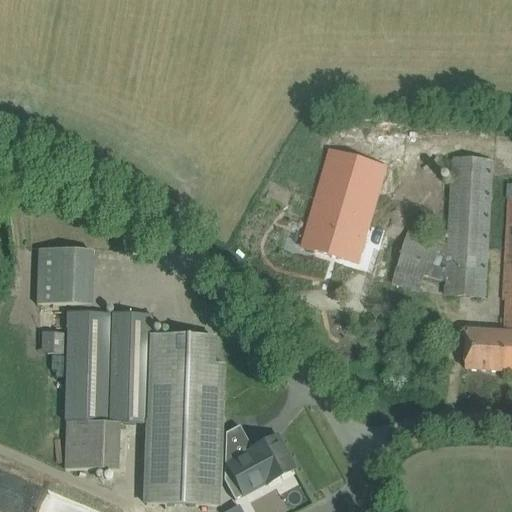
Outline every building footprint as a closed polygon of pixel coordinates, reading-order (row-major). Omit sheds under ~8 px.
[(485,298),(486,278),(492,160),(452,158),(448,240),(424,234),(427,224),(412,220),(410,229),(371,219),(384,166),(327,151),(302,248),(381,268),(378,281),(418,293),(423,276),(446,283),(446,296),(485,298)] [(511,184),(508,184),(507,201),(501,303),(505,303),(504,334),(469,331),(467,371),(511,373),(511,184)] [(93,251),(39,250),(38,305),(91,307),(93,251)] [(217,339),(153,336),(154,317),(111,315),(70,314),(65,471),(113,472),(115,425),(149,425),(146,506),(217,508),(222,366),(215,365),(217,339)] [(63,354),(64,334),(42,333),(41,353),(63,354)] [(248,452),(222,467),(236,491),(251,483),(250,480),(260,474),(267,486),(295,471),(277,437),(248,452)]
